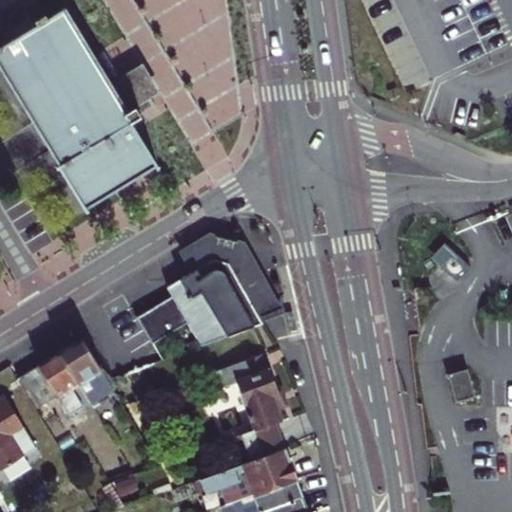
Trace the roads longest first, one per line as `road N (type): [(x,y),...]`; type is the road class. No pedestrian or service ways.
road 1 (primary): [(287,173),(361,511)]
road 2 (tertiary): [(0,336),(233,193),(287,173)]
road 3 (primary): [(401,511),(348,187)]
road 4 (residential): [(511,173),(472,171),(388,137),(340,136)]
road 5 (primary): [(260,0),(287,173)]
road 6 (residential): [(348,187),(451,190),(511,181)]
road 7 (primary): [(340,136),(321,0)]
